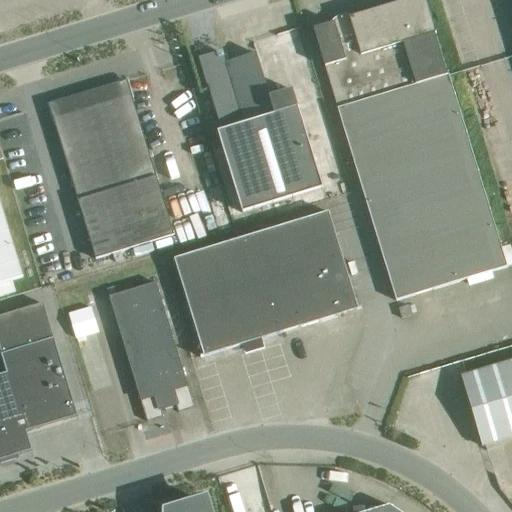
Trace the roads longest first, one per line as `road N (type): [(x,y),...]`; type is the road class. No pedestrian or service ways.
road 1 (unclassified): [(478,511),(394,456),(296,433),(7,511)]
road 2 (unclassified): [(0,60),(202,0)]
